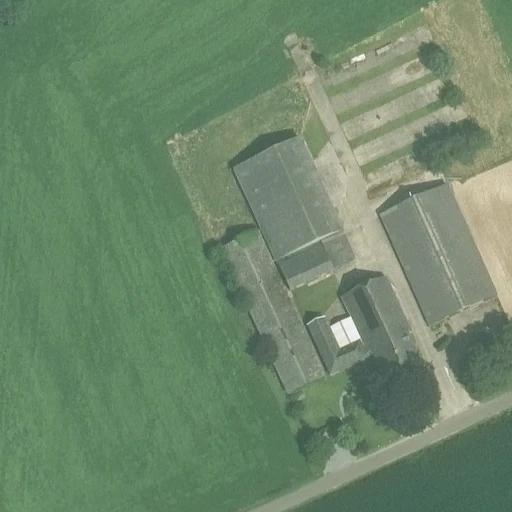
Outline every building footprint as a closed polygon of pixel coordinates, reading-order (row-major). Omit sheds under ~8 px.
[(344,233),(302,140),(233,171),(259,233),(259,232),(274,264),(277,263),(344,233)] [(380,217),(428,329),(497,298),(448,186),(380,217)] [(259,232),(259,233),(219,251),(266,353),(287,397),(326,379),(314,353),(290,300),(274,264),(259,232)] [(344,232),(344,233),(277,263),(290,293),(292,292),(353,264),(356,260),(344,232)] [(306,328),(329,377),(374,357),(387,385),(424,368),(409,336),(412,334),(387,278),(341,299),(362,340),(340,349),(326,318),(306,328)]
